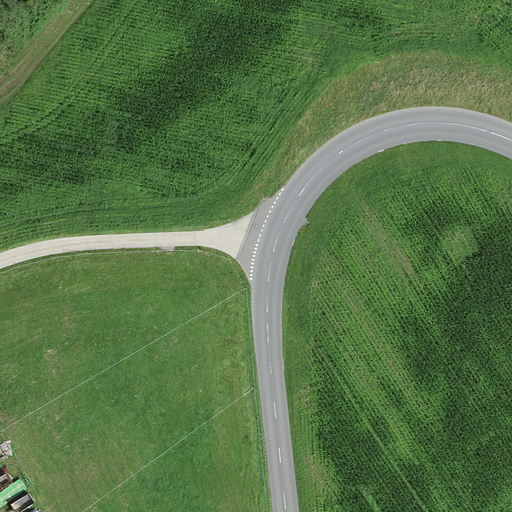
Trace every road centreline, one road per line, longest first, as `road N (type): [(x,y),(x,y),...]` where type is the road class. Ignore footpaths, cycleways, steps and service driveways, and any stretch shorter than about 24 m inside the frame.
road 1 (tertiary): [(511,140),(455,123),(423,123),(356,142),(305,185),(275,246)]
road 2 (unclassified): [(0,262),(73,245),(275,246)]
road 3 (tertiary): [(275,246),(267,302),(288,511)]
